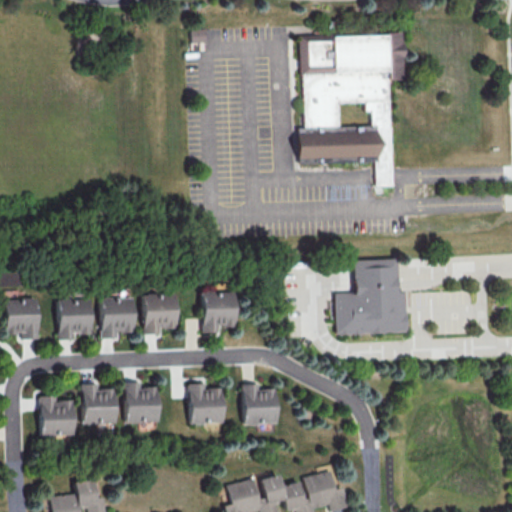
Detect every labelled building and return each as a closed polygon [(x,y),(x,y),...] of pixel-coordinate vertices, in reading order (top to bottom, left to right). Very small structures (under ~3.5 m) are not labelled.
[(189,42),(203,41),(203,28),(188,29),(189,42)] [(389,185),(372,186),(371,161),(292,165),(291,128),(301,128),(299,76),(296,76),(294,38),(399,34),(400,79),(385,80),(389,185)] [(402,332),(332,336),(329,294),(350,293),(348,261),(390,259),(392,293),(400,292),(402,332)] [(230,290),(197,291),(198,332),(215,332),(215,326),(231,325),(230,290)] [(139,333),(157,333),(157,327),(172,327),(171,292),(138,293),(139,333)] [(128,296),(95,297),(96,337),(113,337),(113,331),(129,331),(128,296)] [(0,298),(1,333),(17,333),(17,338),(33,338),(32,297),(0,298)] [(54,339),(70,338),(70,333),(86,332),(86,298),(53,298),(54,339)] [(154,421),(153,386),(137,386),(137,381),(120,381),(121,422),(154,421)] [(94,382),(78,383),(79,423),(112,422),(111,387),(94,388),(94,382)] [(185,383),(186,423),(218,422),(218,387),(201,387),(201,382),(185,383)] [(271,388),(255,388),(255,383),(239,383),(239,423),(272,422),(271,388)] [(35,395),(37,436),(69,434),(68,399),(51,400),(51,394),(35,395)] [(223,483),(227,503),(221,504),(222,511),(247,511),(256,510),(256,511),(274,511),(272,501),(280,500),(281,510),(292,508),(292,511),(310,511),(310,507),(325,504),(326,510),(342,507),(339,486),(330,488),(327,470),(297,476),(298,480),(277,484),(275,474),(223,483)] [(76,511),(76,507),(84,506),(84,511),(102,511),(101,496),(92,497),(90,477),(71,479),(72,492),(46,495),(47,511),(76,511)]
